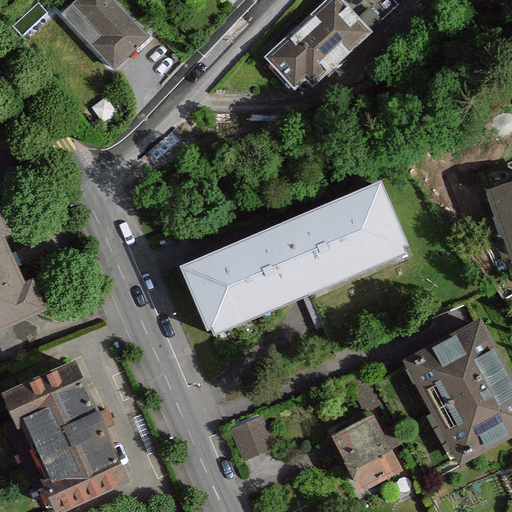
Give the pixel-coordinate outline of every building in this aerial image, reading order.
[(88,53),(113,79),(147,46),(103,0),(84,0),(68,16),(96,46),(88,53)] [(263,67),(293,100),(303,90),(310,97),(370,42),(334,3),(263,67)] [(382,181),(178,270),(208,340),(411,256),(382,181)] [(511,191),(485,202),(510,275),(511,274),(511,191)] [(0,342),(43,324),(0,228),(0,342)] [(511,389),(481,329),(401,370),(456,477),(511,448),(511,389)] [(77,372),(3,404),(50,511),(84,511),(130,492),(77,372)] [(231,427),(244,459),(273,447),(260,416),(231,427)] [(373,423),(328,445),(359,504),(404,481),(373,423)]
